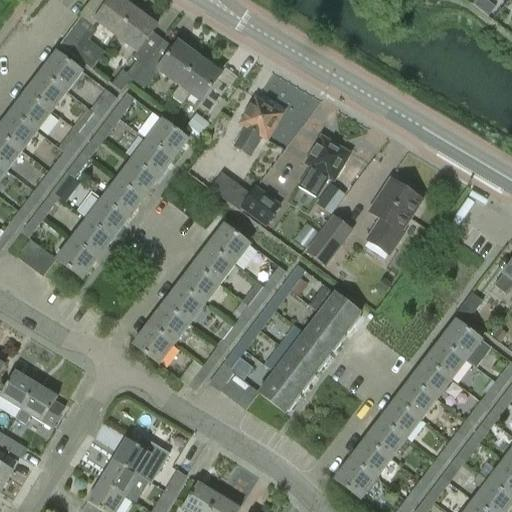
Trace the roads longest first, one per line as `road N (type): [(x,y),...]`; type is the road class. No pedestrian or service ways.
road 1 (tertiary): [(511,182),(241,22)]
road 2 (residential): [(311,498),(116,374)]
road 3 (residential): [(311,498),(407,367)]
road 4 (residential): [(32,511),(116,374)]
road 5 (residential): [(104,367),(183,258)]
road 6 (residential): [(104,367),(0,305)]
